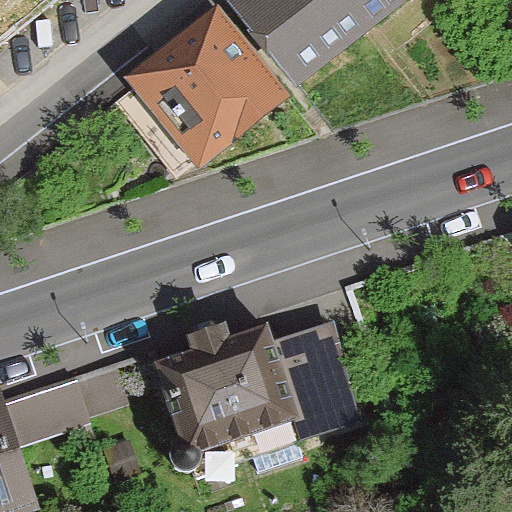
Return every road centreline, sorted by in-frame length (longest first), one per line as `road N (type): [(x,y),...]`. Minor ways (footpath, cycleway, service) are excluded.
road 1 (secondary): [(511,153),(0,322)]
road 2 (residential): [(0,144),(177,0)]
